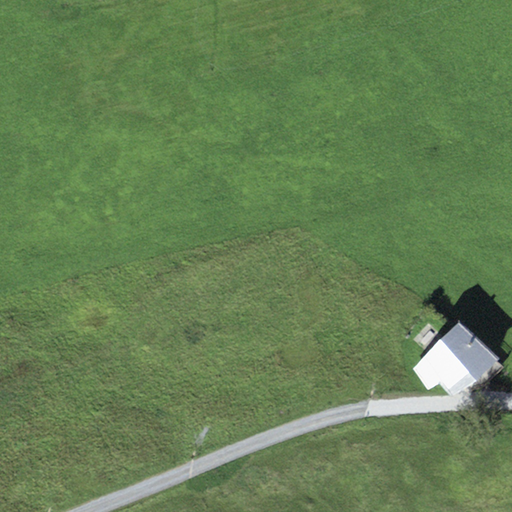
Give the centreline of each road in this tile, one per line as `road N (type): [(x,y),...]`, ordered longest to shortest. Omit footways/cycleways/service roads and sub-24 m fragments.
road 1 (track): [(353,408),(80,511)]
road 2 (unclassified): [(511,403),(353,408)]
